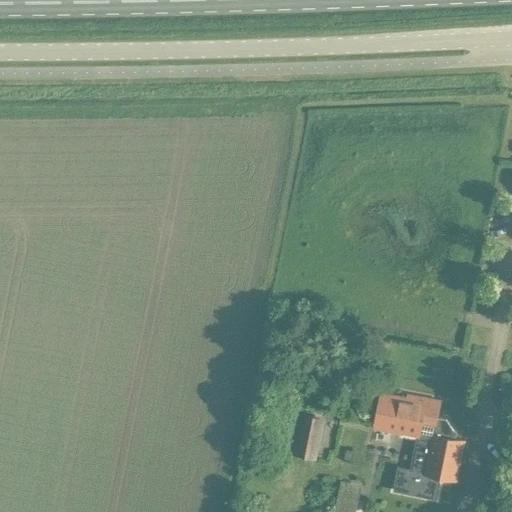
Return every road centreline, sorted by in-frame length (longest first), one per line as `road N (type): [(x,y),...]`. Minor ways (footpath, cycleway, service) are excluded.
road 1 (unclassified): [(0,52),(511,38)]
road 2 (primary): [(0,4),(239,0)]
